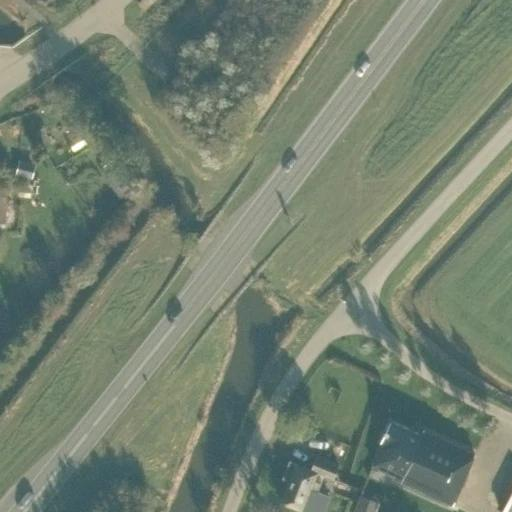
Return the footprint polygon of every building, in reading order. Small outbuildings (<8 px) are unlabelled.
[(32,179),(36,163),(19,159),(16,175),(32,179)] [(376,468),(399,478),(398,481),(453,505),(476,454),(423,431),(421,435),(393,423),(383,445),(386,446),(376,468)] [(333,479),(338,465),(317,456),(312,470),(290,461),(283,478),(289,480),(280,503),(304,511),(323,511),(330,497),(317,492),(324,475),(333,479)] [(511,488),(503,506),(511,510),(511,488)] [(352,511),(374,511),(378,502),(360,495),(352,511)]
